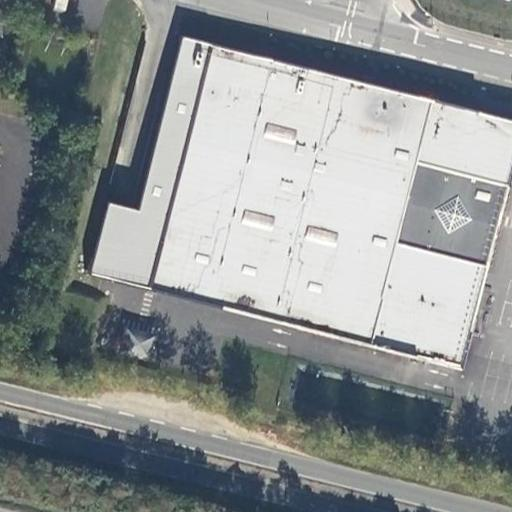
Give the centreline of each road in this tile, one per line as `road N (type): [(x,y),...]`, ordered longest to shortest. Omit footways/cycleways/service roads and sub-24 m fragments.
road 1 (secondary): [(505,511),(0,388)]
road 2 (secondary): [(0,420),(379,511)]
road 3 (tertiary): [(511,67),(360,27)]
